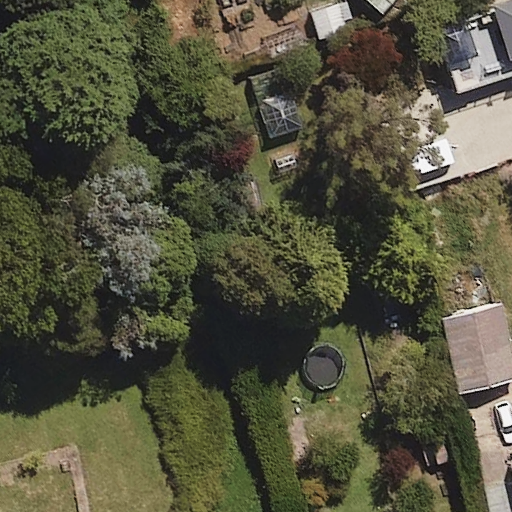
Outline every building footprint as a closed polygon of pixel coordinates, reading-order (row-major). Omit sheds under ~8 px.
[(397,0),(369,0),(385,14),(397,0)] [(456,91),(511,74),(511,0),(494,0),(490,1),(492,10),(437,26),(456,91)] [(462,89),(373,117),(396,193),(511,157),(511,107),(509,97),(468,110),(462,89)] [(511,330),(505,297),(441,310),(458,393),(511,382),(511,330)] [(511,511),(511,464),(508,465),(511,480),(511,488),(490,494),(494,511),(511,511)]
